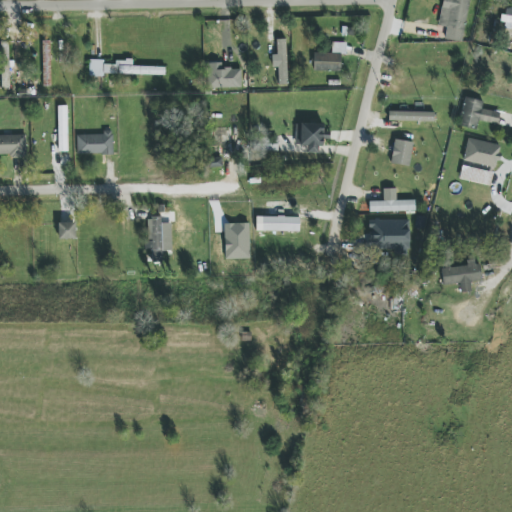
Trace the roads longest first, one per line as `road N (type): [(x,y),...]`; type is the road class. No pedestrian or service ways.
road 1 (residential): [(0,7),(344,0)]
road 2 (residential): [(336,246),(392,0)]
road 3 (residential): [(0,190),(187,191)]
